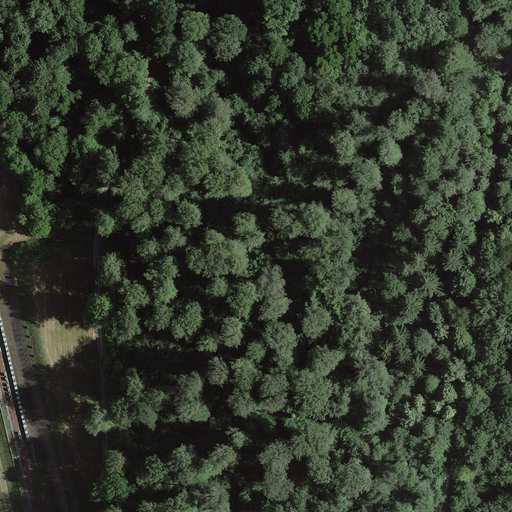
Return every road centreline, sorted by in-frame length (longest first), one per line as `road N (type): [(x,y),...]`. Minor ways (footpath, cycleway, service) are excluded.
road 1 (track): [(144,0),(150,74),(119,146),(96,237),(106,511)]
road 2 (track): [(511,54),(438,511)]
road 3 (track): [(96,237),(27,237),(4,258),(64,511)]
